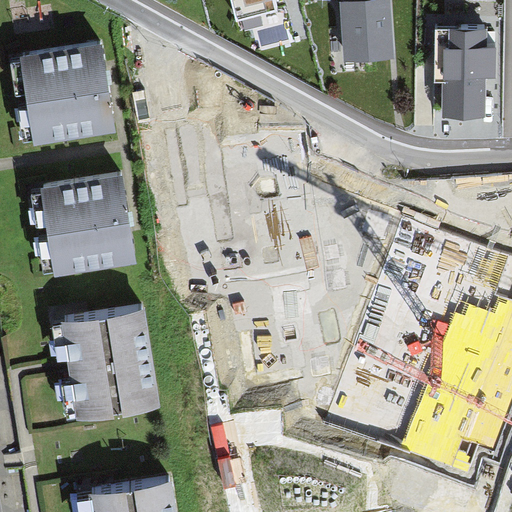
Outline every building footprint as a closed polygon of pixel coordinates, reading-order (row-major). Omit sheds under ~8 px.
[(284,6),(282,0),(230,0),(235,18),(284,6)] [(340,0),(344,54),(395,51),(392,0),(340,0)] [(488,19),(450,19),(449,35),(445,35),(444,107),(486,108),(486,66),(497,66),(498,35),(487,35),(488,19)] [(103,32),(20,45),(34,133),(116,121),(103,32)] [(194,63),(143,70),(153,135),(156,134),(171,228),(209,222),(197,146),(195,130),(204,128),(194,63)] [(223,142),(197,146),(209,222),(235,219),(223,142)] [(123,162),(40,175),(55,265),(137,252),(123,162)] [(272,273),(216,281),(229,369),(284,361),(283,357),(304,354),(305,364),(349,357),(347,348),(511,322),(511,195),(415,210),(422,254),(272,277),(272,273)] [(146,297),(62,310),(77,410),(161,397),(146,297)] [(252,398),(228,402),(234,443),(259,439),(252,398)] [(388,443),(355,448),(360,480),(343,476),(347,511),(407,511),(399,450),(395,451),(395,448),(393,446),(391,444),(388,443)] [(234,458),(209,461),(212,485),(237,482),(234,458)] [(179,511),(173,469),(90,482),(94,511),(179,511)]
